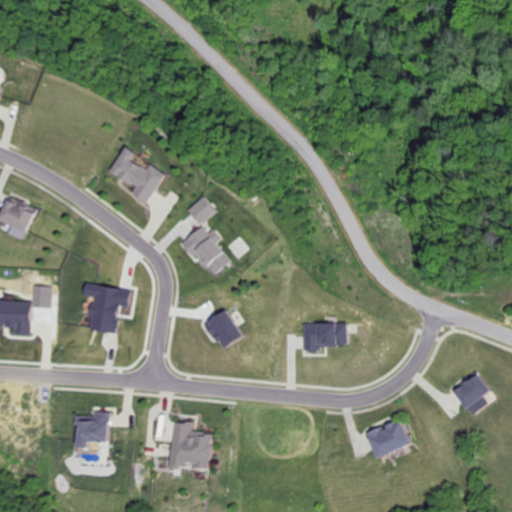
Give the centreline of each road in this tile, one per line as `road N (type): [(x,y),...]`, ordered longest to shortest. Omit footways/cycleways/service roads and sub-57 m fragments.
road 1 (residential): [(511,340),(434,310),(391,279),(310,156),(154,0)]
road 2 (residential): [(152,381),(167,299),(157,260),(77,194),(0,152)]
road 3 (residential): [(440,313),(413,366),(370,398),(225,390)]
road 4 (residential): [(152,381),(0,372)]
